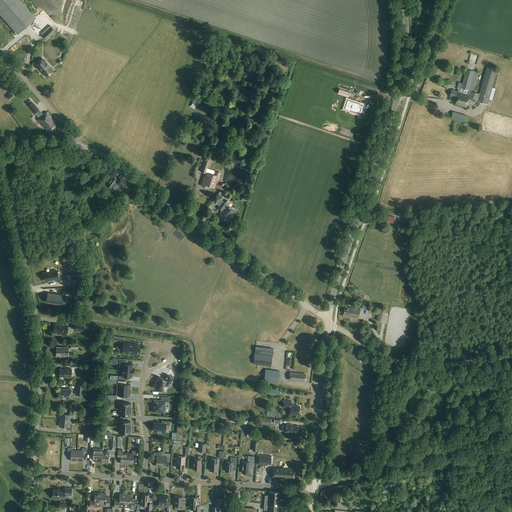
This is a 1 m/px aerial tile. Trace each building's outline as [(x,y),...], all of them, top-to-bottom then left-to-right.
[(0,0),(0,14),(18,35),(36,19),(19,0),(0,0)] [(46,40),(55,31),(51,27),(42,35),(46,40)] [(47,75),(53,70),(45,61),(42,57),(35,63),(41,70),(42,70),(47,75)] [(488,104),(497,70),(487,67),(480,93),(474,91),(479,73),(466,69),(461,88),(460,88),(459,91),(452,90),(450,96),(457,98),(455,104),(467,107),(469,99),(488,104)] [(249,78),(252,74),(246,69),(241,75),(246,79),(247,77),(249,78)] [(303,93),(297,91),(294,100),(301,102),(301,100),(303,101),(303,103),(322,109),(323,105),(319,104),(321,99),(315,97),(315,98),(313,98),(314,97),(305,94),(305,95),(303,95),(303,93)] [(37,117),(40,114),(37,110),(39,109),(30,100),(26,104),(37,117)] [(349,101),(347,110),(353,112),(353,111),(359,113),(363,114),(365,108),(361,106),(361,105),(349,101)] [(49,133),(59,124),(48,112),(38,121),(44,128),(44,127),(49,133)] [(453,113),(451,120),(465,124),(467,117),(453,113)] [(206,173),(210,161),(205,159),(201,172),(206,173)] [(205,176),(203,181),(204,181),(203,184),(215,188),(217,180),(218,180),(221,172),(214,170),(212,174),(207,173),(206,176),(205,176)] [(112,187),(115,189),(117,189),(119,186),(127,192),(133,185),(122,177),(119,181),(117,180),(113,176),(106,185),(111,189),(112,187)] [(228,207),(227,207),(230,203),(227,201),(225,203),(223,202),(220,199),(218,197),(214,202),(219,206),(218,206),(219,207),(218,208),(223,211),(220,215),(228,220),(234,211),(233,211),(234,209),(232,208),(231,209),(228,207)] [(392,224),(394,217),(386,215),(384,222),(392,224)] [(43,273),(45,281),(58,278),(57,271),(43,273)] [(48,293),(47,302),(62,305),(62,304),(63,296),(64,296),(48,293)] [(370,311),(371,304),(363,302),(362,309),(370,311)] [(359,318),(361,310),(345,307),(343,315),(348,316),(348,315),(351,315),(351,317),(355,318),(355,317),(359,318)] [(76,323),(75,330),(83,331),(84,325),(76,323)] [(62,325),(54,324),(53,332),(61,334),(61,335),(66,336),(68,326),(62,325)] [(124,343),(122,351),(127,352),(127,351),(132,352),(132,353),(136,354),(138,345),(124,343)] [(271,367),(274,349),(256,346),(253,364),(271,367)] [(56,356),(68,356),(68,347),(56,347),(56,356)] [(119,360),(119,364),(122,364),(121,370),(134,371),(134,368),(133,367),(133,364),(128,364),(126,364),(126,361),(119,360)] [(71,378),(71,369),(64,369),(60,369),(59,376),(63,376),(63,377),(71,378)] [(118,376),(118,379),(125,380),(125,377),(128,377),(132,377),(133,374),(134,371),(121,370),(121,376),(118,376)] [(280,383),(282,372),(266,370),(264,381),(280,383)] [(305,381),(306,374),(290,372),(289,379),(305,381)] [(159,377),(154,388),(162,391),(165,384),(169,386),(173,377),(167,374),(164,379),(159,377)] [(118,381),(117,390),(130,390),(131,387),(130,387),(131,385),(126,384),(126,381),(118,381)] [(70,399),(71,389),(64,389),(64,390),(58,389),(57,397),(62,398),(62,399),(70,399)] [(117,390),(117,398),(125,399),(125,396),(130,396),(130,394),(130,390),(117,390)] [(157,412),(165,412),(166,401),(169,401),(169,397),(161,396),(161,400),(154,400),(154,407),(153,407),(152,412),(157,412)] [(299,414),(300,406),(294,406),(294,405),(291,405),(291,401),(282,400),(282,407),(289,407),(288,414),(293,415),(294,414),(299,414)] [(59,420),(69,421),(70,416),(73,416),(73,411),(69,411),(69,414),(60,413),(59,420)] [(69,426),(69,421),(59,420),(59,426),(68,427),(68,431),(71,431),(72,426),(69,426)] [(161,423),(154,423),(153,431),(157,431),(157,432),(161,432),(161,431),(165,432),(165,426),(169,426),(170,421),(161,420),(161,423)] [(298,426),(292,425),(292,424),(286,423),(286,425),(282,425),(281,431),(285,431),(285,432),(297,434),(298,426)] [(102,452),(101,463),(108,463),(108,453),(114,453),(115,447),(115,437),(111,436),(111,448),(112,448),(112,450),(107,450),(107,452),(102,452)] [(77,461),(77,451),(72,450),(72,448),(67,448),(67,451),(71,451),(70,461),(77,461)] [(77,451),(77,461),(83,462),(83,452),(86,452),(87,448),(82,448),(82,451),(77,451)] [(93,449),(92,459),(95,459),(95,462),(101,463),(102,452),(102,449),(93,449)] [(277,449),(277,459),(289,460),(290,450),(277,449)] [(126,464),(127,453),(122,453),(123,450),(118,450),(117,458),(120,458),(120,464),(126,464)] [(127,453),(126,464),(133,464),(134,455),(136,455),(137,451),(132,451),(132,454),(127,453)] [(161,467),(162,452),(158,451),(158,453),(153,452),(153,459),(156,460),(156,466),(161,467)] [(162,452),(161,467),(166,467),(167,460),(170,461),(170,454),(165,453),(165,452),(162,452)] [(184,469),(185,457),(177,456),(176,468),(184,469)] [(201,459),(201,456),(198,456),(198,459),(193,459),(193,469),(200,470),(201,459)] [(242,461),(241,473),(245,473),(245,474),(248,474),(248,473),(249,473),(250,468),(250,463),(254,463),(254,456),(248,456),(248,462),(242,461)] [(259,456),(258,466),(264,466),(265,465),(271,465),(271,456),(259,456)] [(236,465),(237,458),(231,458),(231,462),(226,461),(225,471),(232,472),(233,465),(236,465)] [(218,471),(218,459),(210,459),(209,470),(218,471)] [(272,475),(272,478),(284,478),(287,478),(286,479),(292,479),(292,477),(293,478),(294,467),(289,467),(289,468),(272,467),(272,471),(273,471),(273,475),(272,475)] [(71,495),(71,488),(65,488),(65,490),(60,489),(60,490),(53,490),(53,498),(56,498),(65,498),(65,495),(71,495)] [(267,511),(276,511),(279,492),(269,492),(269,496),(265,495),(264,501),(264,503),(264,510),(267,510),(267,511)] [(99,507),(100,493),(94,493),(94,500),(90,500),(89,507),(99,507)] [(100,493),(99,506),(110,506),(110,497),(106,497),(106,493),(100,493)] [(119,507),(124,507),(124,504),(125,494),(119,494),(119,499),(114,499),(114,508),(119,508),(119,507)] [(124,504),(124,507),(130,508),(135,509),(136,500),(130,500),(131,495),(125,494),(124,504)] [(152,510),(152,503),(149,503),(149,495),(141,494),(141,505),(146,505),(146,509),(152,510)] [(166,501),(167,496),(159,495),(158,501),(156,501),(156,506),(169,507),(169,501),(166,501)] [(185,510),(185,503),(182,503),(182,497),(175,497),(175,506),(181,507),(181,510),(185,510)] [(190,498),(189,508),(194,508),(194,511),(200,511),(201,506),(197,506),(197,498),(190,498)] [(223,511),(224,500),(216,499),(215,507),(213,507),(212,511),(217,511),(218,510),(223,511)]
